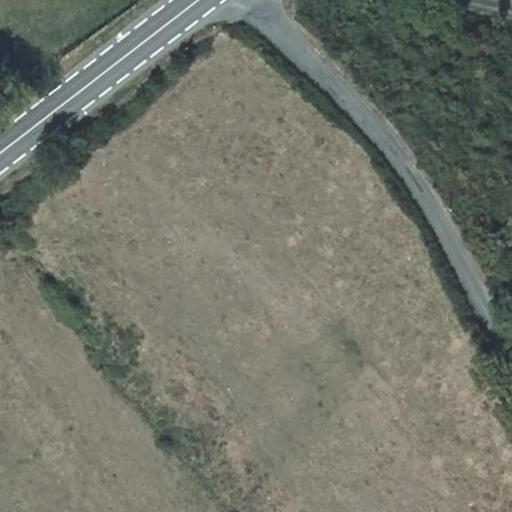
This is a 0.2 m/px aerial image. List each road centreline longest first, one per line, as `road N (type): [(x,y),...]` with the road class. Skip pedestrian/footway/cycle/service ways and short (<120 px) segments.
road 1 (unclassified): [(511,353),(396,156),(259,0)]
road 2 (primary): [(0,165),(211,0)]
